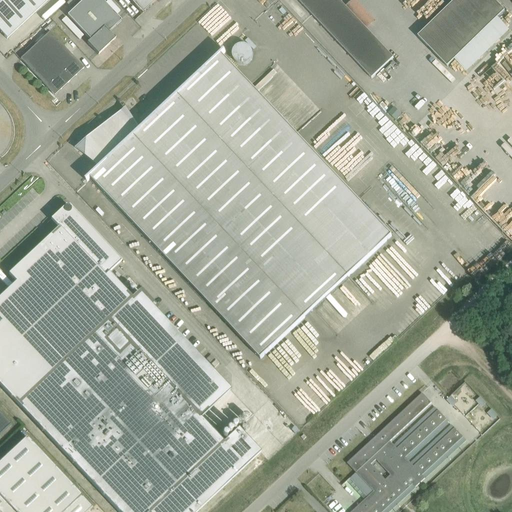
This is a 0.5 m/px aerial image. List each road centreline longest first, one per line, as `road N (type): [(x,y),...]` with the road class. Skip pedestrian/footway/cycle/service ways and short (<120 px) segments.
road 1 (unknown): [(62,181),(235,366),(246,397),(237,408)]
road 2 (residential): [(253,511),(452,325)]
road 3 (unclassified): [(49,134),(195,0)]
